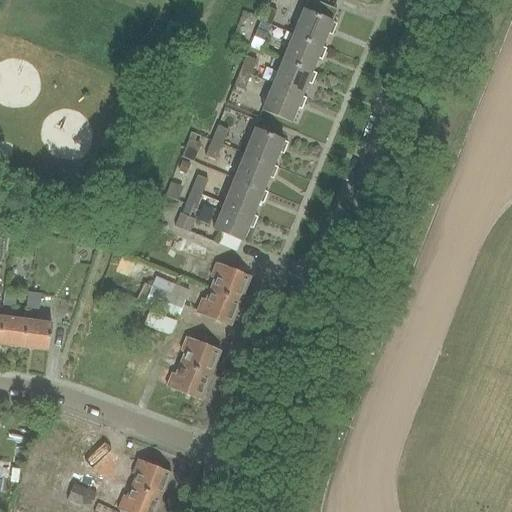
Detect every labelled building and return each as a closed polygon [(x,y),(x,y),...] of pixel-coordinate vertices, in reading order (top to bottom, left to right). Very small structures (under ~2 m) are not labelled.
[(312,0),(307,0),(292,36),(322,48),(327,34),(331,36),(336,24),(332,23),(337,10),(312,0)] [(260,23),(271,27),(277,12),(266,8),(260,23)] [(271,27),(260,23),(254,38),(265,42),(271,27)] [(292,36),(283,60),(312,72),(317,59),(322,61),(326,50),(322,48),(292,36)] [(246,58),(240,73),(251,78),(257,63),(246,58)] [(283,60),(273,86),(302,97),(307,84),(312,86),(316,74),(312,72),(283,60)] [(245,93),(251,78),(240,73),(233,88),(245,93)] [(273,86),(262,112),(291,123),(297,108),(302,110),(306,99),(302,97),(273,86)] [(212,142),(223,146),(229,131),(218,127),(212,142)] [(254,130),(244,155),(273,167),(279,153),(284,155),(288,144),(254,130)] [(223,146),(212,142),(206,157),(217,161),(223,146)] [(244,155),(235,179),(264,191),(269,178),(273,180),(278,169),(273,167),(244,155)] [(208,181),(197,177),(191,192),(202,196),(208,181)] [(235,179),(224,205),(253,217),(254,216),(259,202),(264,204),(268,193),(264,191),(235,179)] [(202,196),(191,192),(185,207),(196,211),(202,196)] [(253,229),(258,219),(258,218),(254,216),(253,217),(224,205),(214,230),(243,242),(249,228),(253,229)] [(190,231),(195,220),(180,214),(176,225),(190,231)] [(194,312),(220,324),(244,273),(218,261),(194,312)] [(179,316),(190,289),(153,274),(142,302),(179,316)] [(16,308),(19,292),(7,290),(5,306),(9,307),(16,308)] [(40,311),(43,295),(31,294),(29,310),(40,311)] [(15,319),(16,308),(9,307),(7,318),(3,317),(0,342),(0,345),(24,348),(28,321),(15,319)] [(149,309),(143,325),(173,334),(178,319),(149,309)] [(28,321),(24,348),(48,352),(52,324),(28,321)] [(168,391),(193,397),(205,342),(181,336),(168,391)] [(90,442),(82,466),(110,475),(118,451),(90,442)] [(133,459),(118,511),(146,511),(159,466),(133,459)] [(9,470),(0,469),(0,493),(6,495),(9,470)] [(71,482),(66,500),(91,507),(96,489),(71,482)]
